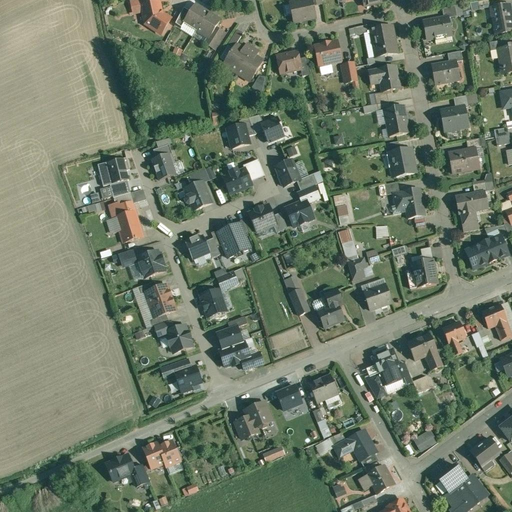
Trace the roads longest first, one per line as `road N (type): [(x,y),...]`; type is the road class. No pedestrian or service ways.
road 1 (residential): [(402,12),(460,301)]
road 2 (residential): [(253,0),(263,32),(277,40),(402,12)]
road 3 (residential): [(168,238),(222,398)]
road 4 (residential): [(222,398),(86,460)]
road 5 (residential): [(410,474),(341,351)]
road 6 (residential): [(460,301),(341,351)]
road 7 (residential): [(341,351),(222,398)]
road 8 (residential): [(511,399),(410,474)]
